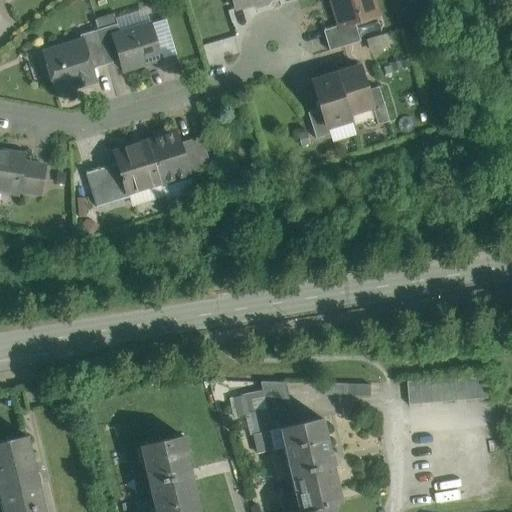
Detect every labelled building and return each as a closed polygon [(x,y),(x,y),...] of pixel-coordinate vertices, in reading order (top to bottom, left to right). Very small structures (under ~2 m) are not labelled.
[(232,0),(235,8),(262,0),(232,0)] [(371,0),(332,0),(340,25),(340,26),(354,22),(377,15),(371,0)] [(354,22),(340,26),(340,25),(323,30),(329,51),(360,41),(354,22)] [(116,24),(97,29),(108,64),(119,61),(112,36),(119,33),(116,24)] [(119,33),(112,36),(119,61),(122,70),(160,58),(150,24),(119,33)] [(97,29),(79,35),(82,42),(83,42),(91,69),(108,64),(97,29)] [(82,42),(45,54),(45,53),(44,54),(44,55),(45,55),(55,89),(55,90),(55,91),(56,90),(77,84),(87,81),(93,79),(94,79),(94,78),(93,78),(91,69),(83,42),(82,42)] [(360,66),(337,73),(349,114),(372,107),(367,90),(360,66)] [(337,73),(312,81),(320,108),(326,127),(328,127),(351,120),(349,114),(337,73)] [(378,87),(367,90),(372,107),(377,125),(389,121),(378,87)] [(320,108),(307,112),(315,139),(330,134),(328,127),(326,127),(320,108)] [(175,131),(147,140),(160,181),(161,184),(173,180),(175,175),(187,172),(178,143),(175,131)] [(201,136),(178,143),(187,172),(210,165),(201,136)] [(148,143),(113,153),(116,163),(126,192),(127,191),(160,181),(148,143)] [(15,154),(0,151),(0,189),(17,193),(17,190),(26,192),(31,163),(22,162),(23,159),(15,158),(15,154)] [(44,165),(31,163),(26,192),(39,194),(44,165)] [(116,163),(86,172),(96,207),(129,197),(127,191),(126,192),(116,163)] [(490,375),(407,382),(409,404),(492,397),(490,375)] [(286,382),(260,381),(262,392),(266,409),(271,430),(279,429),(279,428),(294,424),(286,382)] [(335,382),(335,393),(370,393),(370,382),(335,382)] [(266,409),(262,392),(254,393),(258,410),(266,409)] [(294,424),(279,428),(279,429),(271,430),(266,409),(258,410),(253,412),(257,433),(253,434),(258,453),(283,447),(298,511),(300,511),(334,504),(342,502),(333,465),(336,465),(333,454),(330,454),(322,417),(294,424)] [(182,435),(139,445),(154,511),(200,511),(193,481),(195,480),(192,468),(190,469),(182,435)] [(45,511),(27,436),(0,441),(0,498),(3,511),(45,511)]
